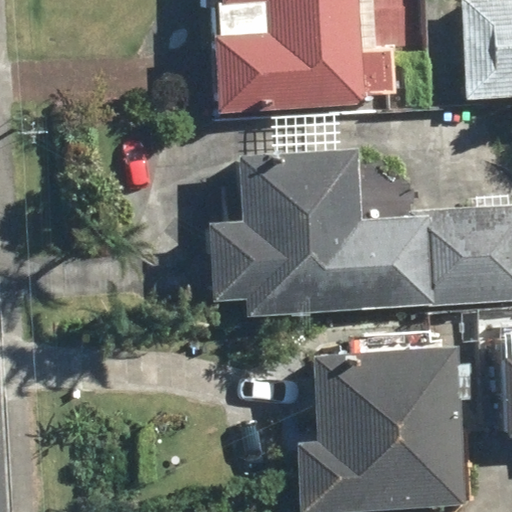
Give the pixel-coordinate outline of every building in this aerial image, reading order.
[(188,42),(193,118),(347,110),(346,101),(377,99),(374,53),(361,54),(357,0),(196,0),(197,8),(192,8),(194,42),(188,42)] [(511,0),(490,0),(439,3),(445,104),(511,100),(511,0)] [(221,305),(222,321),(511,301),(511,208),(394,216),(394,221),(342,224),(337,154),(214,162),(219,227),(183,230),(189,307),(221,305)] [(292,449),(274,451),(277,511),(398,511),(448,509),(437,351),(286,361),(292,449)] [(511,363),(471,366),(476,446),(511,443),(511,363)]
